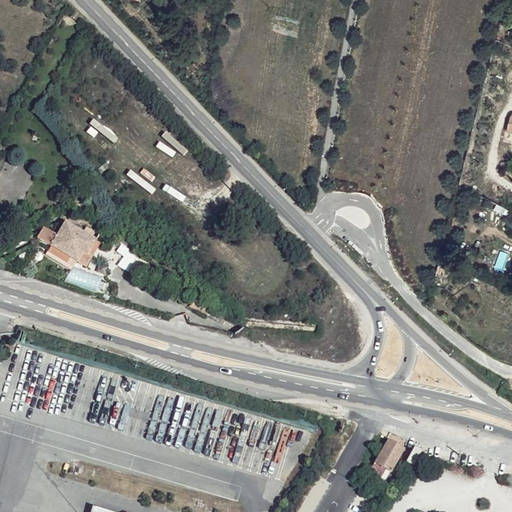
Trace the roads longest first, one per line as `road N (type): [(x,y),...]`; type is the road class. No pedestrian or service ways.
road 1 (primary): [(91,0),(306,225)]
road 2 (unclassified): [(306,225),(321,201),(366,199),(381,215),(382,242),(400,283),(470,349),(511,368)]
road 3 (track): [(360,0),(321,201)]
road 4 (primary): [(180,355),(366,399)]
road 5 (primary): [(360,381),(182,345)]
road 6 (primary): [(22,302),(180,355)]
road 7 (primary): [(182,345),(22,302)]
road 8 (primary): [(378,402),(511,434)]
road 9 (primary): [(505,413),(408,329)]
